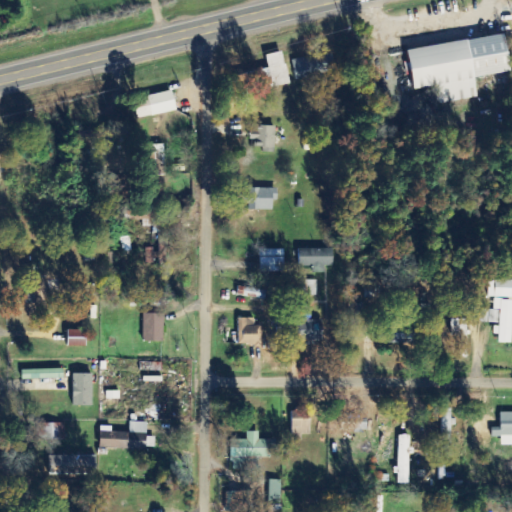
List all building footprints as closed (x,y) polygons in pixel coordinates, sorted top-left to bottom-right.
[(511,73),(505,36),(408,50),(414,90),(437,87),(440,104),(478,99),(475,79),(511,73)] [(269,69),(234,76),(238,93),(290,83),(284,52),(266,56),(269,69)] [(295,78),(335,74),(333,55),(293,59),(295,78)] [(150,95),(151,103),(136,105),(137,117),(176,113),(174,92),(150,95)] [(253,151),(275,151),(276,127),(253,126),(253,151)] [(79,141),(99,142),(99,132),(80,131),(79,141)] [(151,145),(150,176),(164,176),(166,146),(151,145)] [(275,211),(274,189),(247,189),(248,211),(275,211)] [(120,238),(122,253),(132,252),(129,236),(120,238)] [(298,249),(299,267),(312,267),(312,273),(324,273),(324,266),(334,266),(333,249),(298,249)] [(284,272),(284,250),(260,250),(260,272),(284,272)] [(316,295),(316,280),(305,281),(305,296),(316,295)] [(488,298),(511,298),(511,281),(488,281),(488,298)] [(266,290),(237,287),(236,296),(265,299),(266,290)] [(511,344),(511,325),(511,300),(494,300),(493,310),(476,310),(476,324),(494,324),(493,335),(499,335),(498,344),(511,344)] [(312,320),(311,304),(297,305),(299,344),(323,342),(321,320),(312,320)] [(164,314),(144,314),(143,341),(164,341),(164,314)] [(254,318),(238,319),(238,346),(262,345),(262,326),(254,326),(254,318)] [(68,346),(86,347),(87,331),(68,331),(68,346)] [(386,334),(386,343),(412,344),(412,335),(386,334)] [(22,380),(64,378),(63,369),(22,370),(22,380)] [(92,406),(93,374),(73,374),(73,405),(92,406)] [(292,435),(310,435),(310,406),(292,406),(292,435)] [(511,412),(500,413),(500,428),(491,428),(491,438),(501,438),(501,446),(511,445),(511,412)] [(64,443),(65,424),(36,422),(34,441),(64,443)] [(147,423),(130,422),(130,433),(109,432),(109,427),(101,427),(100,449),(147,450),(147,423)] [(232,440),(232,469),(255,470),(256,458),(270,458),(270,449),(276,449),(276,440),(259,440),(259,432),(247,432),(247,440),(232,440)] [(410,436),(399,435),(398,484),(410,484),(411,448),(410,448),(410,436)] [(282,480),(269,480),(268,503),(281,503),(282,480)] [(226,491),(226,510),(249,511),(250,492),(226,491)]
